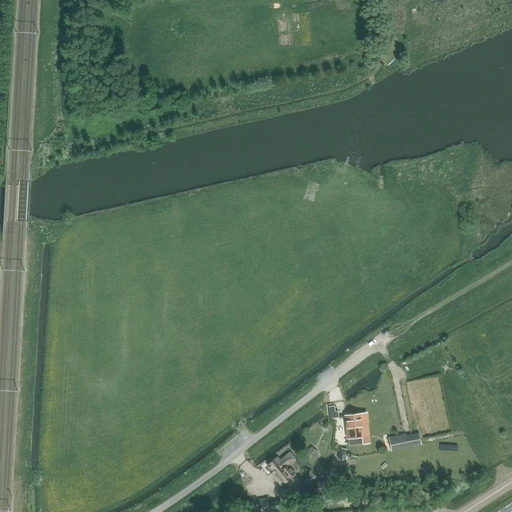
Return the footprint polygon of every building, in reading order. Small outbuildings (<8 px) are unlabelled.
[(345,417),(347,432),(348,446),(363,444),(361,426),(367,425),(366,414),(345,417)] [(388,440),(389,440),(391,451),(421,445),(418,434),(404,436),(403,431),(387,434),(388,440)] [(309,452),(314,456),(317,452),(312,448),(309,452)] [(288,466),(295,460),(290,453),(280,461),(277,458),(268,465),(273,471),(271,473),(281,486),(284,487),(287,487),(290,484),(291,482),(290,479),(289,478),(294,474),(288,466)] [(301,487),(304,497),(323,492),(320,482),(301,487)] [(329,503),(326,493),(311,497),(313,507),(329,503)] [(281,511),(282,511),(280,501),(259,505),(260,511),(281,511)]
